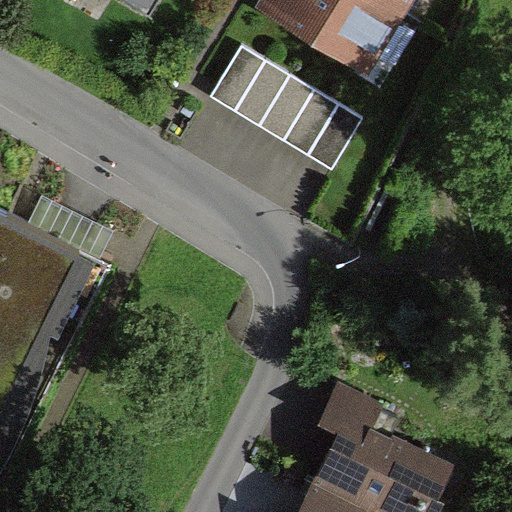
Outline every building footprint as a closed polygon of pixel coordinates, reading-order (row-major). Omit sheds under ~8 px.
[(158,0),(129,0),(151,13),(158,0)] [(404,12),(384,0),(257,0),(257,2),(367,71),(404,12)] [(411,0),(384,0),(404,12),(411,0)] [(242,47),(211,98),(331,170),(362,119),(242,47)] [(0,438),(90,257),(0,212),(0,438)] [(334,420),(305,477),(372,511),(425,511),(451,462),(376,423),(385,405),(337,380),(320,413),(334,420)] [(372,511),(305,477),(286,511),(372,511)]
